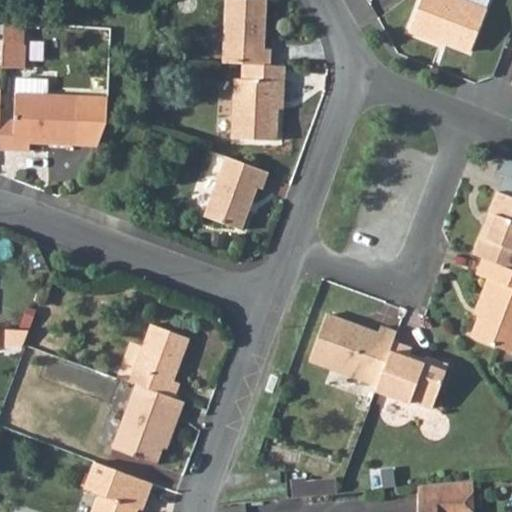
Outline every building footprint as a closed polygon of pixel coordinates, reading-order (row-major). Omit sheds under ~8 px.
[(227,0),(227,49),(249,50),(276,51),(276,34),(269,34),(269,0),(227,0)] [(419,0),(415,12),(407,31),(437,44),(440,40),(470,52),(478,31),(486,12),(454,0),(419,0)] [(4,33),(3,51),(21,53),(24,27),(6,26),(4,33)] [(276,51),(249,50),(248,64),(240,64),(238,123),(283,125),(285,66),(290,66),(291,51),(276,51)] [(3,51),(2,74),(27,77),(29,54),(21,53),(3,51)] [(15,122),(0,121),(0,150),(28,152),(29,144),(91,145),(100,121),(108,98),(46,96),(47,80),(16,79),(15,122)] [(271,161),(228,145),(207,203),(245,217),(261,174),(266,176),(271,161)] [(482,228),(474,247),(483,251),(511,262),(511,188),(499,183),(491,205),(496,207),(488,231),(482,228)] [(511,262),(483,251),(478,266),(494,272),(472,329),(511,345),(511,262)] [(320,342),(382,367),(396,330),(399,320),(383,313),(380,320),(334,302),(320,342)] [(153,310),(131,368),(140,372),(177,385),(183,370),(176,367),(192,324),(153,310)] [(382,367),(377,381),(409,394),(410,390),(435,399),(452,355),(429,345),(427,352),(410,345),(413,336),(396,330),(382,367)] [(0,335),(0,351),(18,352),(23,336),(0,335)] [(177,385),(140,372),(117,436),(159,452),(177,405),(183,407),(188,389),(177,385)] [(101,488),(91,511),(136,511),(141,499),(146,501),(157,474),(96,452),(86,482),(101,488)] [(435,479),(419,481),(418,511),(396,511),(386,511),(475,511),(476,475),(447,479),(435,479)] [(340,478),(294,477),(294,493),(339,494),(340,478)]
